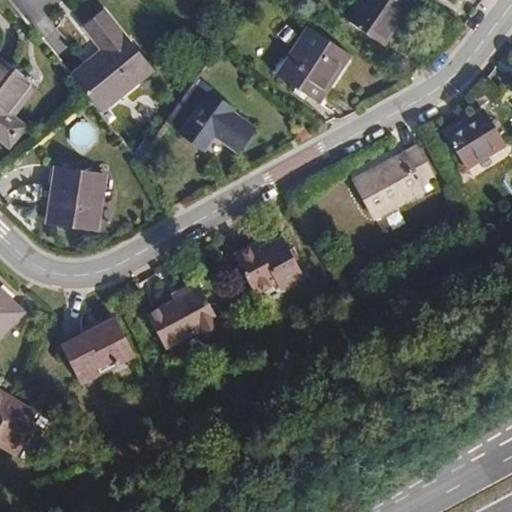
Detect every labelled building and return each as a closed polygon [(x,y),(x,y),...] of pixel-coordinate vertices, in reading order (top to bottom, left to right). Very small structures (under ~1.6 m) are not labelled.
[(401,0),(363,0),(349,21),(382,44),(410,6),(401,0)] [(105,111),(154,71),(106,9),(83,28),(101,50),(74,72),(93,96),(103,108),(105,111)] [(307,26),(276,75),(320,103),(352,54),(307,26)] [(0,135),(9,143),(25,123),(7,109),(31,80),(0,56),(0,135)] [(93,96),(74,72),(70,75),(86,94),(90,99),(93,96)] [(170,119),(182,128),(178,133),(203,152),(215,136),(239,154),(258,129),(233,111),(236,108),(211,89),(206,95),(195,86),(170,119)] [(103,108),(93,96),(90,99),(101,114),(105,111),(103,108)] [(445,133),(467,169),(507,145),(485,109),(445,133)] [(375,218),(426,190),(423,184),(435,178),(418,146),(355,181),(375,218)] [(49,225),(96,232),(105,173),(58,166),(49,225)] [(234,255),(255,294),(278,283),(281,290),(305,276),(284,236),(260,248),(257,243),(234,255)] [(165,348),(220,318),(199,282),(179,292),(182,298),(173,302),(148,316),(165,348)] [(0,336),(24,312),(0,289),(0,336)] [(182,298),(179,292),(170,296),(173,302),(182,298)] [(85,338),(100,331),(98,326),(115,317),(113,315),(82,331),(83,334),(85,338)] [(136,355),(115,317),(98,326),(100,331),(85,338),(83,334),(60,346),(77,379),(96,368),(99,374),(136,355)] [(0,454),(11,461),(38,418),(10,400),(1,394),(0,394),(0,454)]
